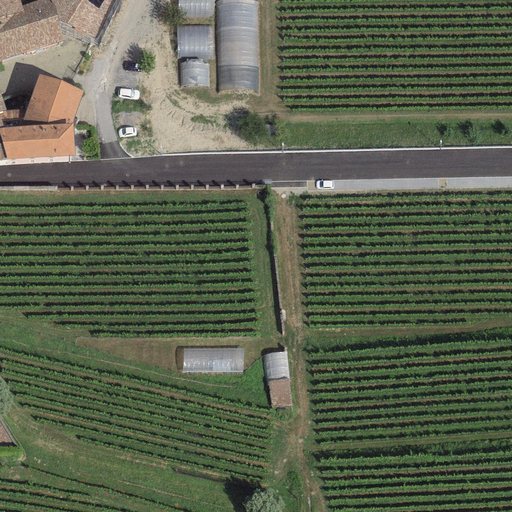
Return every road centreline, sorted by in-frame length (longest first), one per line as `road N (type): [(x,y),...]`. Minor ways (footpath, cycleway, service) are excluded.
road 1 (unclassified): [(0,180),(511,167)]
road 2 (track): [(279,171),(311,511)]
road 3 (track): [(107,173),(100,76),(131,0)]
